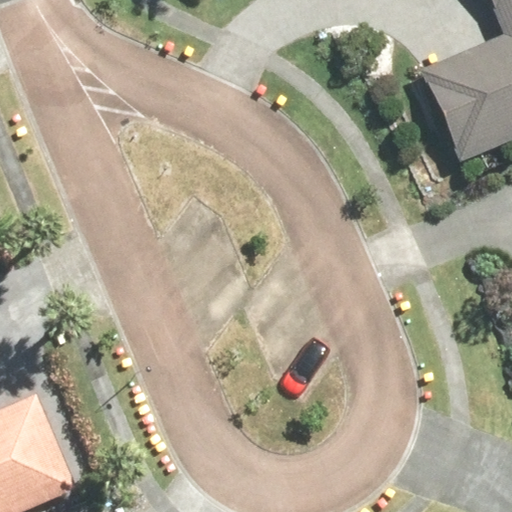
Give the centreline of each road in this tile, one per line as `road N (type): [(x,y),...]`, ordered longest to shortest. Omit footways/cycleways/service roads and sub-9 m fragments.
road 1 (residential): [(58,28),(113,80),(230,137),(257,162),(280,213),(347,376),(345,425),(307,454),(276,460),(229,429)]
road 2 (residential): [(229,429),(58,28)]
